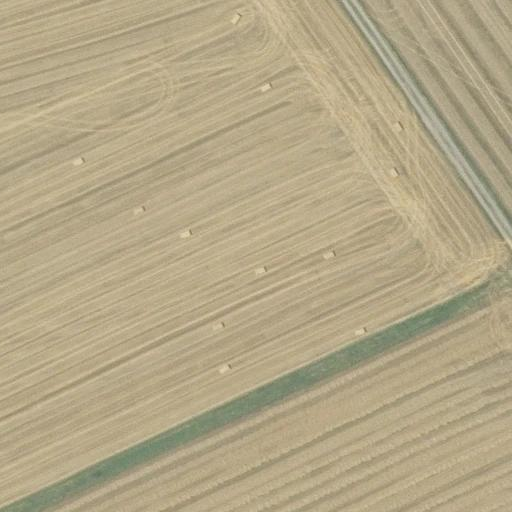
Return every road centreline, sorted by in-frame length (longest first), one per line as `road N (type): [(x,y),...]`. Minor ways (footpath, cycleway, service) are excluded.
road 1 (track): [(36,511),(511,283)]
road 2 (track): [(346,0),(511,238)]
